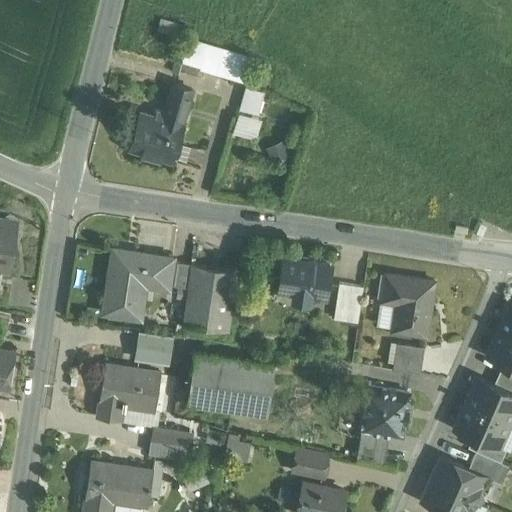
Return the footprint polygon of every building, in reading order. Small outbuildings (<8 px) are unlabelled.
[(253,57),(189,38),(183,58),(203,64),(202,67),(247,80),(253,57)] [(192,87),(174,82),(163,117),(181,122),(192,87)] [(246,82),(238,107),(260,113),(267,89),(246,82)] [(258,135),(262,115),(237,109),(232,130),(258,135)] [(163,117),(141,110),(131,145),(172,158),(183,123),(181,122),(163,117)] [(13,221),(0,219),(0,265),(7,266),(13,221)] [(172,255),(114,246),(104,309),(140,315),(146,275),(169,278),(172,255)] [(330,263),(284,256),(280,286),(295,288),(294,296),(309,299),(310,291),(325,293),(330,263)] [(195,262),(177,260),(173,284),(191,286),(195,262)] [(234,268),(195,262),(191,286),(186,321),(225,327),(234,268)] [(434,279),(385,272),(382,294),(397,296),(392,328),(426,333),(434,279)] [(363,284),(339,280),(334,316),(358,320),(363,284)] [(511,302),(509,301),(498,327),(511,332),(511,302)] [(10,311),(0,308),(0,331),(6,333),(10,311)] [(511,332),(498,327),(487,352),(503,360),(511,363),(511,332)] [(173,336),(139,331),(135,356),(169,362),(173,336)] [(392,365),(418,371),(424,343),(398,338),(392,365)] [(12,348),(0,346),(0,375),(7,377),(12,348)] [(275,361),(195,349),(187,401),(268,412),(275,361)] [(511,363),(503,360),(498,371),(511,376),(511,363)] [(161,371),(105,363),(97,415),(121,419),(123,405),(126,406),(126,403),(155,408),(161,371)] [(511,376),(498,371),(493,382),(511,389),(511,376)] [(511,389),(493,382),(477,374),(465,400),(509,419),(511,412),(511,389)] [(409,391),(367,383),(365,395),(363,396),(361,398),(360,400),(358,403),(358,405),(359,409),(360,411),(360,413),(361,415),(359,426),(361,426),(389,431),(402,433),(404,419),(406,420),(409,405),(407,405),(409,391)] [(509,419),(465,400),(454,426),(472,434),(498,445),(499,444),(509,419)] [(179,428),(153,424),(151,438),(177,442),(179,428)] [(389,431),(361,426),(356,456),(384,461),(389,431)] [(498,445),(472,434),(468,444),(500,459),(506,447),(499,444),(498,445)] [(177,442),(151,438),(149,451),(175,455),(177,442)] [(329,452),(297,445),(293,469),(324,475),(329,452)] [(485,473),(441,454),(432,476),(476,495),(485,473)] [(154,469),(91,459),(83,511),(112,511),(114,499),(149,504),(154,469)] [(468,511),(476,495),(432,476),(422,498),(453,511),(468,511)] [(340,511),(345,489),(303,480),(302,487),(300,486),(294,490),(292,500),(296,505),(298,505),(297,511),(300,511),(340,511)]
